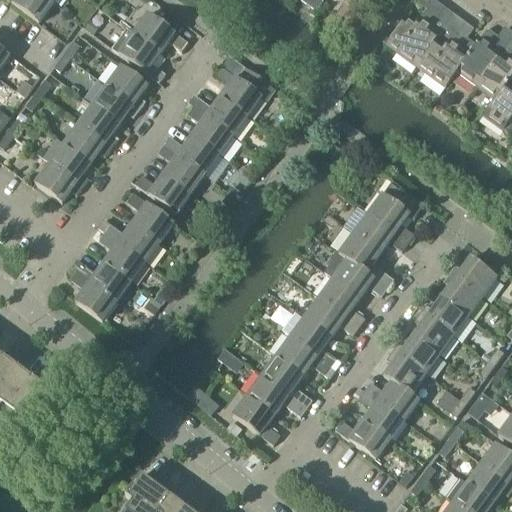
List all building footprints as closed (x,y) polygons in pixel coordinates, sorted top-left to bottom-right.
[(52,8),(40,0),(0,0),(38,28),(52,8)] [(58,0),(40,0),(52,8),(58,0)] [(313,0),(303,0),(300,5),(315,17),(323,6),(313,0)] [(344,0),(364,14),(374,0),(344,0)] [(386,48),(415,69),(424,57),(435,43),(440,37),(430,29),(444,10),(429,0),(420,0),(417,6),(426,13),(415,28),(405,21),(386,48)] [(188,47),(147,18),(132,39),(159,59),(168,47),(181,56),(188,47)] [(99,29),(90,22),(83,31),(92,38),(99,29)] [(445,91),(457,75),(456,75),(467,59),(458,52),(466,41),(474,31),(463,24),(444,49),(435,43),(424,57),(415,69),(445,91)] [(476,89),(500,55),(491,49),(498,39),(487,32),(475,48),(466,41),(458,52),(467,59),(456,75),(457,75),(476,89)] [(125,35),(111,53),(158,88),(165,78),(152,68),(159,59),(132,39),(125,35)] [(61,60),(68,66),(79,50),(72,46),(61,60)] [(0,72),(9,61),(0,54),(0,72)] [(476,89),(495,103),(496,103),(508,87),(511,90),(511,58),(509,62),(500,55),(476,89)] [(68,66),(61,60),(53,72),(60,77),(68,66)] [(105,91),(137,115),(144,106),(138,102),(147,90),(120,70),(105,91)] [(219,102),(246,122),(260,102),(265,106),(273,94),(245,73),(237,83),(220,71),(214,80),(228,90),(219,102)] [(21,85),(14,96),(24,104),(31,92),(21,85)] [(34,98),(41,103),(51,89),(44,85),(34,98)] [(511,90),(508,87),(496,103),(495,103),(484,119),(511,139),(511,90)] [(90,111),(117,131),(126,118),(132,123),(137,115),(105,91),(90,111)] [(41,103),(34,98),(25,111),(32,116),(41,103)] [(246,122),(219,102),(212,112),(193,99),(187,107),(192,110),(191,112),(231,141),(246,122)] [(117,131),(90,111),(76,131),(109,154),(116,144),(110,141),(117,131)] [(191,141),(217,160),(231,141),(191,112),(186,119),(200,128),(191,141)] [(0,117),(0,137),(10,125),(0,117)] [(484,122),(480,119),(473,130),(477,132),(484,122)] [(6,136),(13,141),(22,128),(16,123),(6,136)] [(76,131),(63,148),(63,149),(89,169),(98,157),(104,162),(109,154),(76,131)] [(13,141),(6,136),(0,144),(0,152),(3,154),(13,141)] [(217,160),(191,141),(184,151),(170,141),(163,150),(203,180),(217,160)] [(49,168),(48,169),(81,193),(88,183),(82,179),(89,169),(63,149),(63,148),(57,144),(42,163),(49,168)] [(163,180),(190,199),(203,180),(163,150),(158,158),(171,168),(163,180)] [(271,156),(263,150),(257,158),(265,164),(271,156)] [(48,169),(34,188),(61,208),(70,196),(75,200),(81,193),(48,169)] [(190,199),(163,180),(155,190),(141,180),(135,189),(175,218),(190,199)] [(367,219),(408,248),(414,239),(400,230),(409,219),(414,223),(424,209),(391,185),(367,219)] [(230,189),(226,195),(227,196),(237,204),(242,197),(230,189)] [(227,196),(221,205),(231,213),(237,204),(227,196)] [(140,217),(131,229),(158,248),(173,227),(133,198),(127,207),(140,217)] [(353,238),(380,258),(389,246),(402,256),(408,248),(367,219),(353,238)] [(507,227),(501,222),(493,232),(503,240),(507,235),(507,227)] [(104,238),(144,268),(158,248),(131,229),(124,239),(110,229),(104,238)] [(144,268),(104,238),(98,246),(112,255),(104,267),(130,287),(144,268)] [(380,258),(353,238),(339,257),(387,293),(393,284),(372,269),(380,258)] [(204,249),(197,244),(190,253),(197,258),(204,249)] [(332,283),(359,303),(367,292),(381,301),(387,293),(339,257),(339,258),(336,256),(326,270),(329,272),(325,277),(332,283)] [(449,278),(481,301),(496,281),(470,262),(461,274),(455,270),(449,278)] [(130,287),(104,267),(96,278),(77,264),(70,272),(76,277),(75,277),(116,307),(130,287)] [(116,307),(75,277),(70,285),(84,294),(75,306),(102,326),(116,307)] [(440,302),(467,321),(481,301),(449,278),(443,286),(449,290),(440,302)] [(318,302),(358,332),(364,323),(351,314),(359,303),(332,283),(318,302)] [(159,294),(152,303),(160,309),(167,300),(159,294)] [(358,332),(318,302),(303,322),(304,323),(330,342),(339,330),(352,340),(358,332)] [(420,317),(453,340),(467,321),(440,302),(433,312),(427,308),(420,317)] [(282,334),(290,340),(289,342),(329,372),(335,363),(322,353),(330,342),(304,323),(303,322),(303,323),(295,317),(282,334)] [(412,340),(439,360),(453,340),(420,317),(414,325),(420,329),(412,340)] [(392,355),(425,379),(439,360),(412,340),(404,351),(398,347),(392,355)] [(274,361),(302,381),(310,370),(324,379),(329,372),(289,342),(274,361)] [(487,366),(493,370),(503,357),(497,352),(487,366)] [(225,355),(218,364),(224,369),(231,359),(225,355)] [(425,379),(392,355),(386,363),(392,367),(383,380),(391,385),(410,399),(411,398),(425,379)] [(0,390),(3,393),(18,372),(4,361),(0,366),(0,390)] [(302,381),(274,361),(260,381),(306,414),(312,404),(294,392),(302,381)] [(493,370),(487,366),(478,378),(484,383),(493,370)] [(0,412),(10,398),(18,404),(33,383),(18,372),(3,393),(0,390),(0,412)] [(306,414),(260,381),(246,400),(273,421),(282,408),(301,421),(306,414)] [(25,410),(32,415),(48,394),(33,383),(18,404),(10,398),(0,412),(0,422),(10,430),(25,410)] [(364,395),(404,425),(419,404),(411,398),(410,399),(391,385),(384,396),(370,386),(364,395)] [(459,404),(465,409),(475,395),(469,391),(459,404)] [(363,424),(389,444),(404,425),(364,395),(358,402),(371,413),(363,424)] [(265,431),(273,421),(246,400),(232,420),(272,449),(279,440),(265,431)] [(465,409),(459,404),(450,417),(456,422),(465,409)] [(475,410),(468,418),(479,426),(486,417),(475,410)] [(511,419),(497,439),(511,449),(511,419)] [(389,444),(363,424),(355,435),(341,425),(335,434),(375,464),(389,444)] [(231,425),(226,432),(236,440),(241,433),(231,425)] [(448,444),(454,449),(464,435),(458,431),(448,444)] [(454,449),(448,444),(438,457),(445,461),(454,449)] [(511,460),(495,448),(480,468),(483,470),(511,491),(511,460)] [(507,500),(511,493),(511,491),(483,470),(480,468),(466,487),(493,507),(501,496),(507,500)] [(435,474),(429,469),(419,483),(426,487),(435,474)] [(127,511),(142,511),(139,510),(155,488),(141,478),(125,500),(132,505),(127,511)] [(445,501),(452,506),(459,511),(489,511),(493,507),(466,487),(459,482),(445,501)] [(416,500),(426,487),(419,483),(410,496),(416,500)] [(160,511),(170,499),(155,488),(139,510),(142,511),(160,511)] [(182,511),(184,510),(170,499),(160,511),(182,511)]
